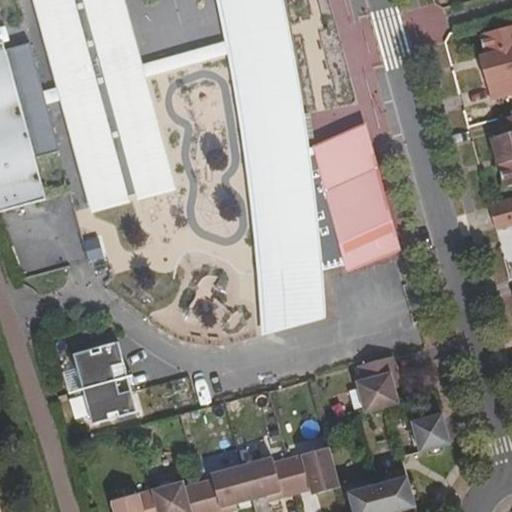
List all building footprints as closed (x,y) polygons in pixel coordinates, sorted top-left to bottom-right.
[(61,99),(88,206),(173,185),(145,78),(142,68),(123,0),(35,0),(59,90),(61,99)] [(265,269),(319,257),(321,270),(398,249),(366,132),(307,147),(290,46),(281,0),(222,0),(229,28),(233,44),(235,54),(246,114),(255,175),(262,235),(265,269)] [(492,99),(511,93),(511,24),(480,34),(485,54),(481,55),(492,99)] [(21,108),(19,99),(3,43),(0,43),(0,211),(46,199),(21,108)] [(142,68),(145,78),(235,54),(233,44),(142,68)] [(61,99),(59,90),(19,99),(21,108),(61,99)] [(511,183),(511,114),(498,118),(503,133),(492,136),(506,185),(511,183)] [(511,196),(490,203),(497,229),(511,225),(511,196)] [(321,270),(319,257),(265,269),(269,332),(328,318),(321,270)] [(31,275),(35,293),(72,285),(68,267),(31,275)] [(91,349),(73,353),(83,388),(93,423),(111,418),(110,414),(118,412),(119,416),(138,411),(132,391),(128,376),(118,342),(99,347),(101,351),(92,353),(91,349)] [(387,357),(395,386),(401,385),(394,356),(387,357)] [(363,380),(357,381),(366,412),(389,406),(400,403),(395,386),(387,357),(359,365),(363,380)] [(413,438),(418,437),(422,451),(452,443),(443,414),(414,421),(415,427),(410,428),(413,438)] [(112,501),(115,511),(206,511),(209,511),(237,503),(253,499),(268,495),(297,487),(311,483),(313,489),(315,494),(342,486),(331,447),(289,458),(275,462),(273,457),(244,465),(212,473),(213,479),(200,482),(186,486),(184,481),(153,490),(112,501)] [(412,486),(409,476),(394,480),(384,483),(379,484),(376,485),(365,488),(350,492),(355,511),(394,511),(417,506),(412,486)] [(311,483),(297,487),(299,493),(313,489),(311,483)] [(268,495),(270,501),(299,493),(297,487),(268,495)] [(237,503),(209,511),(208,511),(228,511),(239,509),(237,503)]
